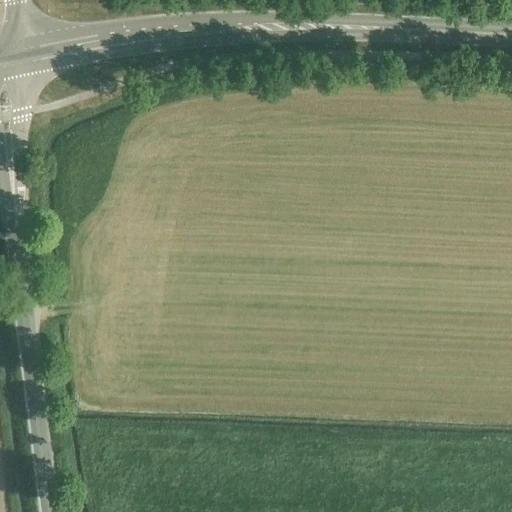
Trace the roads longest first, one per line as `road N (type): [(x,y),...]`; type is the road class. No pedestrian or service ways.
road 1 (secondary): [(456,33),(432,24),(261,16),(137,22),(15,43)]
road 2 (secondary): [(17,70),(258,36),(456,33)]
road 3 (tertiary): [(50,511),(20,263)]
road 4 (tertiary): [(20,263),(17,70)]
